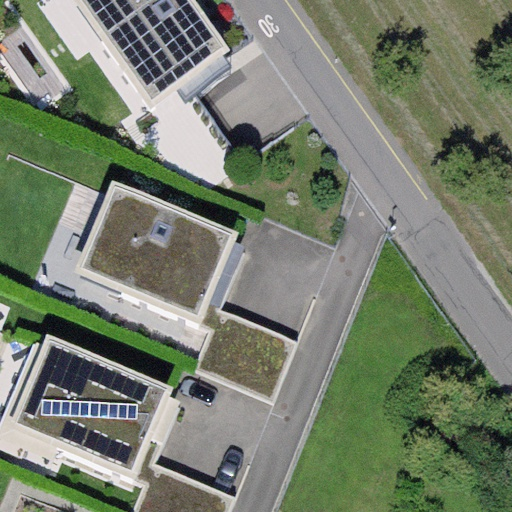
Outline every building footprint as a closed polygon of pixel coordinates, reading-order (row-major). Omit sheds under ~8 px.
[(227,62),(184,0),(69,0),(64,4),(142,119),(227,62)] [(243,250),(108,193),(70,283),(205,340),(243,250)] [(295,352),(223,323),(201,377),(272,407),(295,352)] [(180,407),(41,348),(8,424),(147,483),(180,407)] [(232,511),(234,507),(159,478),(145,511),(232,511)]
